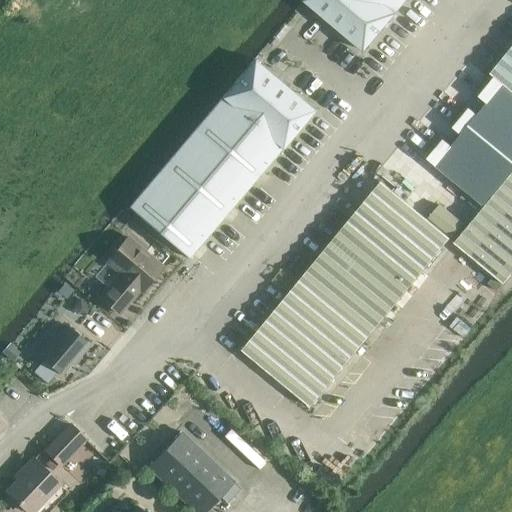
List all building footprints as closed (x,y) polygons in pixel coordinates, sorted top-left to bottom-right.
[(364,51),(407,0),(304,0),(305,0),(364,51)] [(505,284),(511,274),(511,47),(491,74),(511,90),(511,173),(498,191),(455,243),(505,284)] [(188,258),(314,111),(254,60),(129,207),(188,258)] [(354,178),(369,188),(381,169),(366,159),(354,178)] [(311,406),(450,238),(382,181),(243,350),(311,406)] [(462,223),(440,205),(430,218),(452,236),(462,223)] [(142,291),(163,267),(150,256),(149,254),(148,255),(128,237),(107,262),(126,278),(122,283),(118,279),(101,298),(119,314),(140,290),(142,291)] [(51,340),(38,355),(61,374),(71,362),(73,363),(88,345),(66,326),(53,342),(51,340)] [(60,465),(85,439),(71,425),(46,451),(60,465)] [(205,511),(235,481),(183,431),(147,468),(193,511),(205,511)] [(28,511),(32,511),(59,484),(33,459),(21,471),(24,474),(7,492),(28,511)]
